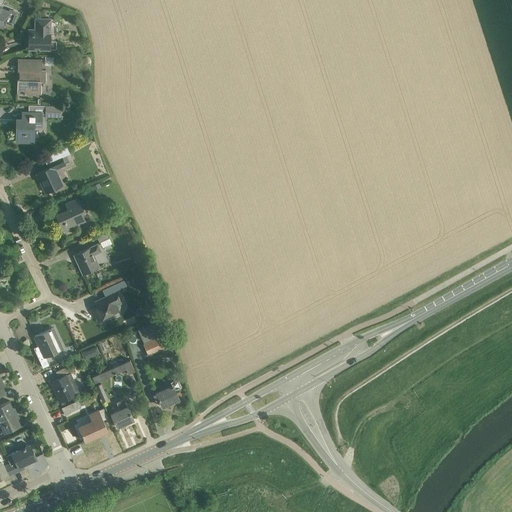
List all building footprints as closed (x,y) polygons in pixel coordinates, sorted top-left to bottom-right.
[(0,26),(3,27),(5,22),(12,25),(17,12),(9,9),(8,12),(1,9),(2,8),(0,7),(0,26)] [(50,19),(35,18),(35,33),(29,32),(28,48),(50,49),(50,40),(50,19)] [(41,70),(42,60),(18,59),(18,70),(19,70),(19,79),(17,79),(17,94),(32,94),(40,95),(40,82),(45,82),(45,71),(41,70)] [(78,95),(70,97),(73,104),(80,102),(78,95)] [(46,105),(46,113),(46,116),(61,116),(61,105),(46,105)] [(28,120),(17,119),(16,141),(34,142),(34,126),(40,126),(41,113),(29,113),(28,120)] [(55,170),(66,165),(65,163),(62,157),(70,153),(67,146),(44,157),(46,163),(49,167),(37,173),(41,181),(42,181),(48,192),(63,185),(55,170)] [(85,213),(79,198),(65,204),(68,210),(56,215),(60,225),(61,224),(61,223),(65,222),(68,229),(86,221),(83,214),(85,213)] [(97,237),(99,242),(109,238),(107,232),(97,237)] [(102,251),(98,243),(74,254),(77,262),(78,261),(80,265),(74,268),(74,269),(80,266),(84,273),(83,274),(99,266),(94,255),(102,251)] [(151,265),(148,253),(141,255),(144,267),(151,265)] [(121,303),(115,291),(95,301),(98,306),(92,309),(97,320),(103,317),(105,323),(117,317),(114,312),(119,310),(117,304),(121,303)] [(157,321),(138,330),(144,342),(163,333),(157,321)] [(62,349),(51,328),(35,336),(39,346),(34,348),(43,367),(49,365),(46,357),(62,349)] [(170,345),(165,334),(144,344),(149,355),(170,345)] [(84,354),(87,360),(92,357),(89,351),(84,354)] [(135,371),(129,359),(93,376),(96,382),(126,368),(129,374),(135,371)] [(58,400),(58,401),(77,392),(69,375),(76,372),(72,364),(56,371),(56,372),(59,370),(62,377),(50,382),(52,382),(60,400),(58,400)] [(182,387),(180,383),(178,378),(170,382),(172,386),(154,395),(156,401),(159,400),(162,406),(179,399),(175,390),(182,387)] [(103,401),(108,399),(101,383),(95,385),(103,401)] [(117,427),(134,419),(124,399),(116,402),(120,410),(111,414),(117,427)] [(78,400),(71,403),(62,407),(65,414),(81,407),(78,400)] [(0,419),(15,413),(17,412),(17,411),(15,412),(12,408),(9,401),(10,401),(0,405),(0,419)] [(79,427),(85,441),(103,433),(104,435),(103,433),(108,431),(103,420),(108,418),(104,408),(89,415),(92,421),(79,427)] [(15,413),(0,419),(0,428),(2,433),(21,424),(20,424),(17,418),(17,417),(15,413)] [(10,463),(14,473),(24,468),(23,465),(37,459),(30,445),(12,453),(15,461),(10,463)] [(14,473),(10,463),(4,466),(0,458),(0,478),(8,475),(8,476),(14,473)]
